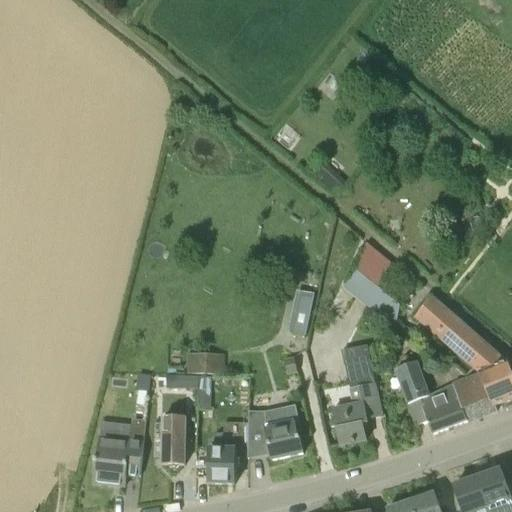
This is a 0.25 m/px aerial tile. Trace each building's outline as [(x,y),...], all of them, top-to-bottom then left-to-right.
[(342,183),(332,172),(323,181),(333,191),(342,183)] [(301,297),(293,335),(306,337),(314,300),(301,297)] [(416,320),(480,377),(492,366),(485,357),(491,350),(470,332),(434,299),(416,320)] [(368,346),(342,351),(345,366),(371,361),(368,346)] [(480,377),(495,407),(511,401),(511,375),(507,364),(491,350),(485,357),(492,366),(480,377)] [(188,354),(187,374),(225,375),(225,355),(188,354)] [(295,358),(285,360),(289,376),(297,374),(295,358)] [(497,412),(495,407),(480,377),(430,397),(418,362),(396,370),(409,404),(408,405),(416,427),(428,423),(433,436),(482,418),(482,417),(493,413),(497,412)] [(199,376),(187,376),(168,375),(168,388),(198,389),(199,376)] [(138,376),(137,392),(149,393),(151,377),(138,376)] [(211,376),(199,376),(198,389),(211,389),(211,376)] [(375,385),(351,390),(348,391),(352,406),(333,410),(341,447),(367,441),(363,426),(369,424),(368,421),(383,418),(380,403),(375,385)] [(272,462),(303,455),(296,423),(300,422),(296,406),(266,412),(249,412),(248,425),(250,425),(249,451),(269,447),(272,462)] [(185,467),(185,447),(185,418),(164,417),(163,467),(168,467),(174,472),(179,467),(185,467)] [(209,485),(210,485),(235,486),(235,482),(236,482),(237,453),(248,452),(248,460),(249,460),(249,451),(250,425),(248,425),(224,424),(224,436),(217,436),(210,442),(210,451),(209,485)] [(101,432),(100,441),(100,440),(97,460),(96,460),(93,484),(125,488),(127,476),(140,478),(145,439),(131,438),(131,434),(101,432)] [(511,503),(502,472),(478,480),(488,511),(511,511),(511,508),(511,507),(511,503)] [(488,511),(478,480),(453,488),(460,511),(488,511)] [(414,511),(441,511),(435,495),(412,503),(414,511)] [(387,511),(414,511),(412,503),(387,511)]
